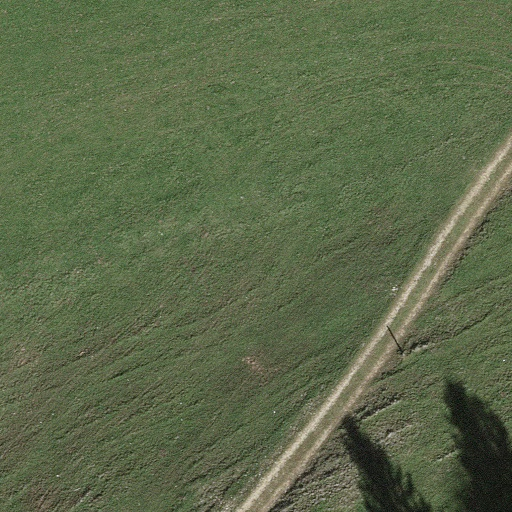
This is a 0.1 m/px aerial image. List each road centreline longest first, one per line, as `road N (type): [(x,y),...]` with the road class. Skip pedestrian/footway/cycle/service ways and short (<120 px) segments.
road 1 (track): [(511,150),(313,434),(248,511)]
road 2 (trunk): [(343,0),(511,270)]
